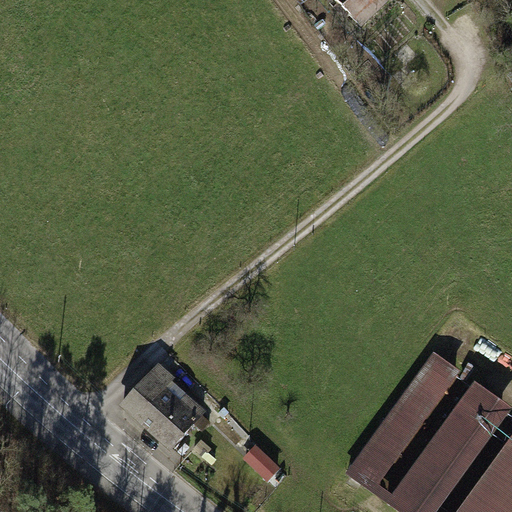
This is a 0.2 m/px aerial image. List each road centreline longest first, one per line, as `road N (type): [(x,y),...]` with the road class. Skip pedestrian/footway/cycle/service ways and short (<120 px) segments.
road 1 (track): [(461,0),(491,36),(478,81),(74,418)]
road 2 (primary): [(0,344),(74,418),(191,511)]
